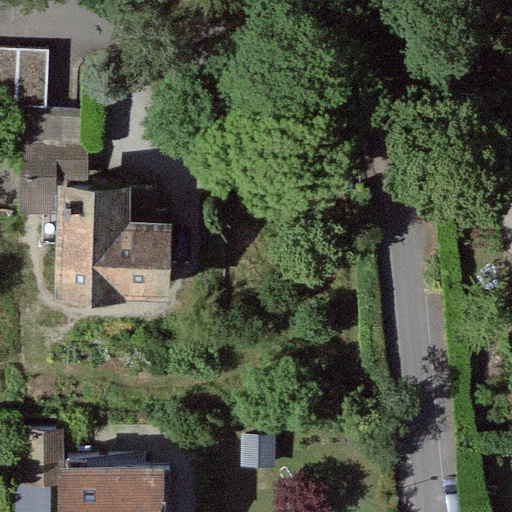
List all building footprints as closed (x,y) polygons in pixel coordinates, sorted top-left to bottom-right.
[(46,105),(48,47),(0,45),(0,103),(28,104),(46,105)] [(28,104),(26,144),(82,146),(84,107),(46,105),(28,104)] [(164,291),(166,225),(152,225),(153,190),(82,188),(82,146),(26,144),(24,208),(64,209),(61,288),(164,291)] [(165,511),(165,464),(64,464),(64,425),(16,425),(16,483),(48,483),(59,482),(58,511),(165,511)] [(283,429),(252,429),(252,460),(283,460),(283,429)] [(48,511),(48,483),(16,483),(16,511),(48,511)]
